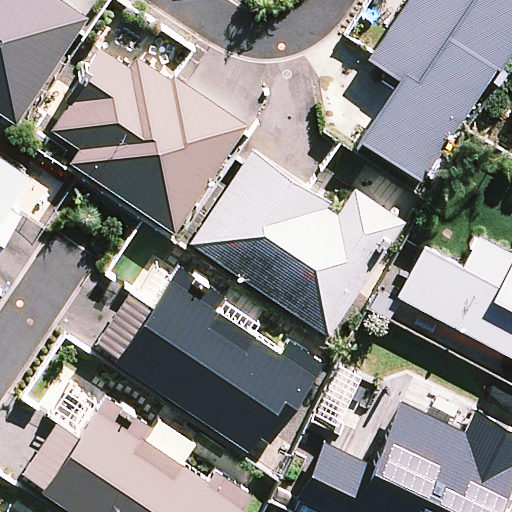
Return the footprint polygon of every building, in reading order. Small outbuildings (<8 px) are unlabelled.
[(0,0),(0,105),(15,116),(86,9),(72,0),(0,0)] [(498,63),(511,40),(511,0),(398,0),(365,50),(382,64),(375,73),(389,80),(356,130),(420,172),(494,61),(498,63)] [(76,141),(67,155),(172,225),(245,117),(171,67),(169,71),(135,49),(126,59),(97,40),(63,88),(69,92),(48,121),(76,141)] [(249,141),(187,235),(325,329),(404,213),(352,179),(334,206),(325,200),(329,193),(249,141)] [(0,236),(20,207),(7,198),(27,168),(0,149),(0,236)] [(419,236),(394,288),(511,349),(511,240),(511,244),(474,225),(458,256),(419,236)] [(114,348),(111,352),(244,440),(254,426),(267,435),(321,353),(284,330),(277,341),(253,326),(260,317),(222,293),(216,302),(212,299),(221,287),(176,258),(171,265),(154,254),(132,288),(127,285),(92,334),(114,348)] [(41,476),(38,480),(84,511),(231,511),(250,484),(213,461),(205,470),(182,453),(194,437),(156,412),(151,417),(105,385),(101,390),(64,365),(39,401),(56,414),(21,462),(41,476)] [(320,433),(293,489),(342,511),(509,511),(492,504),(494,499),(505,505),(511,490),(511,476),(507,474),(511,464),(511,419),(475,402),(462,425),(399,394),(367,456),(320,433)] [(0,511),(10,511),(14,506),(0,497),(0,511)]
